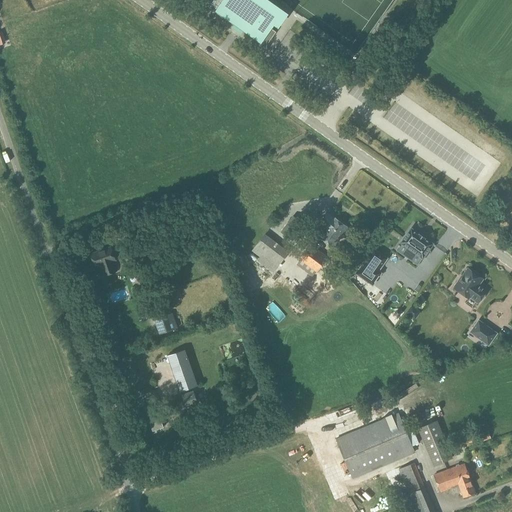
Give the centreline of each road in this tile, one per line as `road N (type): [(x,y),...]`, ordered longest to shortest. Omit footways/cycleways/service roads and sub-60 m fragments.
road 1 (tertiary): [(511,263),(141,0)]
road 2 (unclassified): [(137,511),(0,116)]
